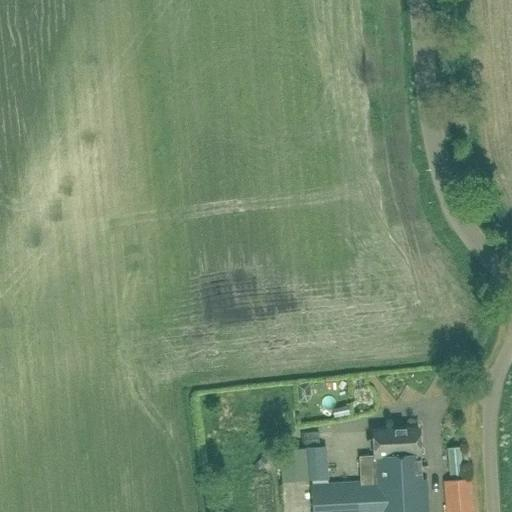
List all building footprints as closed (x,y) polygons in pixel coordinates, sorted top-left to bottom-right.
[(373,456),(357,457),(359,483),(374,482),(374,483),(419,481),(418,456),(419,456),(418,430),(372,432),(373,456)] [(445,511),(471,511),(469,479),(462,479),(460,447),(447,448),(450,482),(443,483),(445,511)] [(323,449),(278,452),(280,485),(326,481),(323,449)] [(258,475),(260,511),(267,511),(281,511),(278,474),(258,475)] [(359,483),(310,485),(311,511),(426,511),(425,481),(419,481),(374,483),(374,482),(359,483)]
